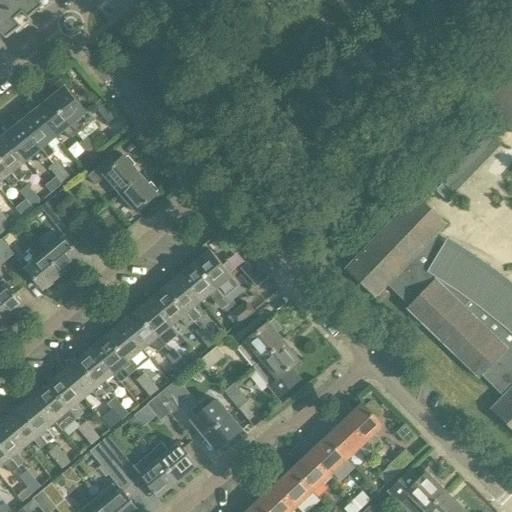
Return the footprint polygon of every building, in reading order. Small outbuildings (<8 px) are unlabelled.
[(0,0),(0,34),(7,42),(23,29),(15,20),(22,14),(29,21),(45,8),(37,0),(0,0)] [(147,14),(156,24),(167,15),(158,4),(147,14)] [(511,131),(511,80),(511,79),(481,106),(510,133),(511,131)] [(65,87),(50,100),(78,134),(93,122),(65,87)] [(50,100),(34,112),(55,137),(63,131),(71,140),(78,134),(50,100)] [(255,106),(243,117),(256,131),(268,121),(269,116),(260,106),(255,106)] [(34,112),(20,123),(48,158),(54,153),(47,143),(55,137),(34,112)] [(20,123),(5,136),(25,161),(33,154),(41,164),(48,158),(20,123)] [(5,136),(0,139),(0,159),(18,182),(25,177),(17,167),(25,161),(5,136)] [(78,144),(85,152),(93,146),(86,138),(78,144)] [(93,146),(85,152),(91,160),(99,154),(93,146)] [(105,177),(120,194),(140,176),(123,157),(114,164),(108,158),(87,177),(95,186),(105,177)] [(0,159),(0,181),(4,178),(11,188),(18,182),(0,159)] [(49,168),(56,176),(64,169),(57,161),(49,168)] [(64,169),(56,176),(62,184),(70,178),(64,169)] [(453,173),(444,181),(455,193),(464,185),(453,173)] [(140,176),(120,194),(136,213),(156,195),(140,176)] [(19,192),(26,200),(34,193),(27,185),(19,192)] [(65,188),(50,200),(62,215),(63,215),(58,209),(73,197),(65,188)] [(34,193),(26,200),(33,208),(41,202),(34,193)] [(411,306),(407,310),(478,378),(482,374),(503,395),(491,408),(511,428),(511,291),(499,280),(472,261),(444,243),(442,246),(433,238),(447,224),(417,195),(403,210),(345,269),(376,299),(389,285),(411,306)] [(62,215),(50,200),(32,215),(37,221),(46,214),(53,223),(62,215)] [(11,225),(4,217),(0,220),(0,228),(3,232),(11,225)] [(100,241),(86,224),(76,232),(90,249),(100,241)] [(64,236),(44,253),(62,275),(82,258),(64,236)] [(1,239),(0,239),(0,257),(4,263),(14,255),(1,239)] [(195,264),(223,298),(239,286),(210,252),(195,264)] [(62,275),(44,253),(25,269),(43,290),(62,275)] [(195,264),(181,276),(201,301),(209,295),(216,305),(217,304),(222,310),(224,308),(231,316),(238,310),(232,302),(228,305),(223,298),(195,264)] [(181,276),(166,288),(194,323),(201,317),(193,308),(201,301),(181,276)] [(0,316),(5,322),(24,306),(2,279),(0,281),(0,316)] [(166,288),(151,301),(171,326),(179,320),(187,329),(194,323),(166,288)] [(151,301),(136,313),(165,347),(171,342),(163,332),(171,326),(151,301)] [(238,310),(231,316),(237,324),(253,311),(246,303),(238,310)] [(136,313),(122,325),(150,359),(143,349),(150,344),(158,353),(165,347),(136,313)] [(238,348),(253,367),(285,341),(278,333),(283,330),(275,320),(271,323),(270,323),(238,348)] [(122,325),(107,337),(135,371),(150,359),(122,325)] [(195,332),(202,340),(210,334),(203,326),(195,332)] [(210,334),(202,340),(208,348),(216,342),(210,334)] [(107,337),(93,349),(113,374),(121,384),(129,377),(135,371),(107,337)] [(285,341),(253,367),(278,398),(300,381),(292,370),(301,362),(285,341)] [(199,361),(207,371),(225,356),(217,347),(199,361)] [(93,349),(78,361),(106,395),(113,390),(105,381),(113,374),(93,349)] [(166,356),(173,365),(180,358),(174,350),(166,356)] [(180,358),(173,365),(179,372),(187,366),(180,358)] [(78,361),(63,373),(84,398),(91,392),(99,401),(106,395),(78,361)] [(63,373),(49,385),(77,420),(83,414),(76,405),(84,398),(63,373)] [(137,381),(144,389),(151,382),(145,374),(137,381)] [(169,385),(156,396),(172,415),(185,404),(181,400),(189,393),(178,379),(170,386),(169,385)] [(151,382),(144,389),(150,396),(158,390),(151,382)] [(224,391),(239,409),(248,401),(234,383),(224,391)] [(49,385),(34,397),(54,423),(55,422),(63,431),(77,420),(49,385)] [(172,415),(156,396),(147,404),(160,421),(170,413),(171,416),(172,415)] [(34,397),(19,409),(47,444),(54,439),(46,429),(54,423),(34,397)] [(216,401),(213,404),(207,397),(190,411),(195,417),(192,420),(216,450),(240,430),(216,401)] [(108,405),(114,413),(122,407),(115,399),(108,405)] [(362,405),(344,421),(364,443),(365,443),(373,452),(382,444),(373,435),(382,426),(376,420),(382,414),(382,410),(375,401),(371,401),(364,407),(362,405)] [(122,407),(114,413),(120,421),(128,414),(122,407)] [(19,409),(4,422),(25,447),(33,441),(40,450),(47,444),(19,409)] [(344,421),(327,438),(347,459),(364,443),(344,421)] [(4,422),(0,425),(0,446),(18,469),(25,463),(17,454),(25,447),(4,422)] [(78,429),(85,437),(92,431),(86,423),(78,429)] [(116,430),(99,444),(112,461),(122,453),(115,444),(122,439),(116,430)] [(92,431),(85,437),(91,445),(99,439),(92,431)] [(327,438),(309,454),(330,476),(347,459),(327,438)] [(161,442),(152,450),(178,483),(198,466),(178,443),(169,451),(161,442)] [(115,482),(96,497),(105,509),(107,511),(139,511),(124,492),(133,485),(112,461),(99,444),(90,452),(103,468),(115,482)] [(0,446),(0,467),(4,465),(11,474),(18,469),(0,446)] [(49,453),(56,461),(63,455),(57,447),(49,453)] [(406,449),(387,467),(395,476),(414,458),(406,449)] [(178,483),(152,450),(132,466),(159,499),(178,483)] [(309,454),(292,470),(312,492),(330,476),(309,454)] [(63,455),(56,461),(62,469),(70,463),(63,455)] [(395,476),(387,467),(379,475),(387,484),(395,476)] [(292,470),(274,487),(294,509),(312,492),(292,470)] [(19,478),(26,486),(33,480),(27,471),(19,478)] [(387,491),(407,511),(425,511),(445,492),(426,473),(418,482),(408,471),(387,491)] [(33,480),(26,486),(32,493),(40,487),(33,480)] [(41,492),(55,509),(56,508),(59,511),(107,511),(105,509),(96,497),(77,511),(75,511),(65,500),(52,483),(41,492)] [(274,487),(256,504),(264,511),(290,511),(294,509),(274,487)] [(43,511),(50,511),(55,509),(41,492),(32,499),(43,511)] [(362,492),(353,500),(361,508),(370,500),(362,492)] [(464,511),(445,492),(425,511),(464,511)] [(356,511),(361,508),(353,500),(344,509),(346,511),(356,511)]
